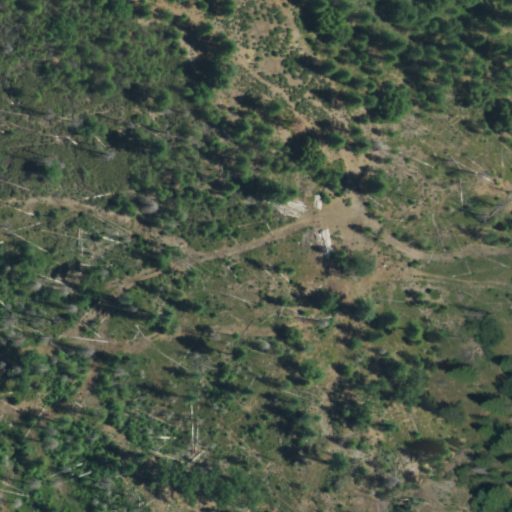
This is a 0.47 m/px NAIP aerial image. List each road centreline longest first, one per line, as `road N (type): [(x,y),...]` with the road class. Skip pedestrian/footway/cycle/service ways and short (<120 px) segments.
road 1 (residential): [(313,218),(197,214),(0,276)]
road 2 (residential): [(313,218),(378,263),(511,254)]
